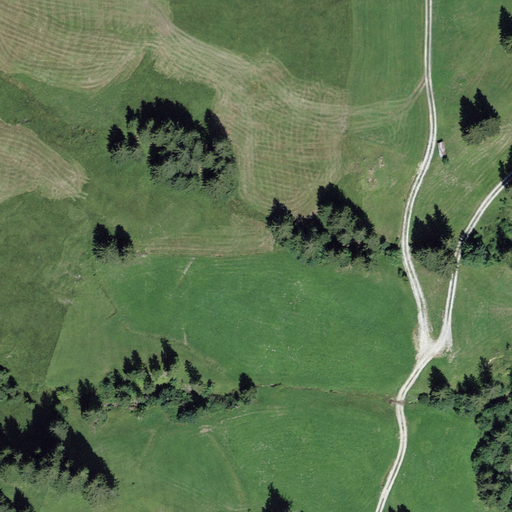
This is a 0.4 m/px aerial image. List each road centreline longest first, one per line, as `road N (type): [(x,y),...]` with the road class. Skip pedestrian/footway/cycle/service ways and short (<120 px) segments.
road 1 (track): [(376,511),(400,455),(398,397),(439,346),(462,239),(511,179)]
road 2 (track): [(432,355),(405,255),(408,212),(429,150),(425,0)]
